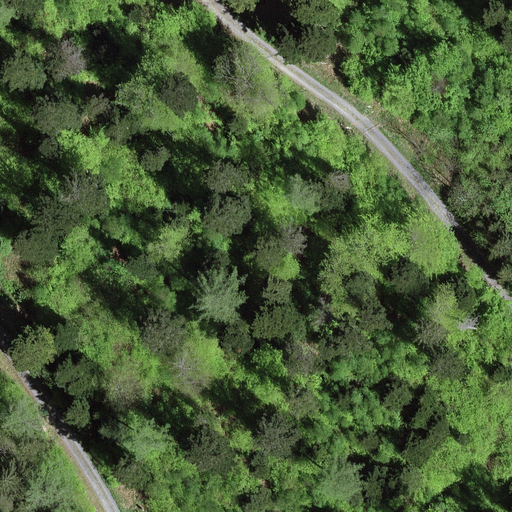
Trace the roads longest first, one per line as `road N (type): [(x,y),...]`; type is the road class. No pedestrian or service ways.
road 1 (track): [(212,0),(384,137),(511,299)]
road 2 (track): [(0,332),(115,511)]
